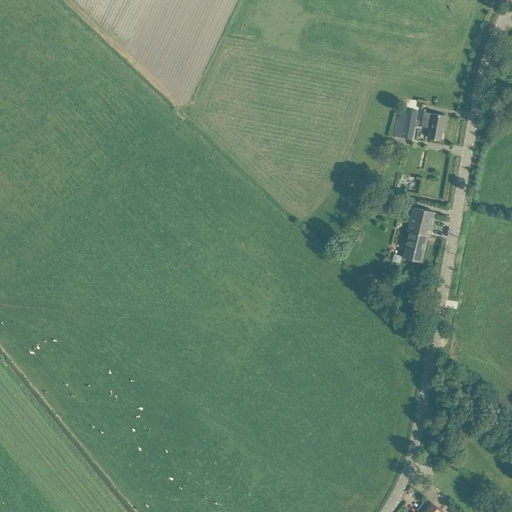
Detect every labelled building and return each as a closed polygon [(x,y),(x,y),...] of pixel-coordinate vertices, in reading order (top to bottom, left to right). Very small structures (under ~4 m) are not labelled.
[(397,118),(394,135),(412,139),(417,113),(401,110),(400,118),(397,118)] [(424,112),(422,126),(431,128),(430,138),(441,140),(445,115),(434,113),(434,114),(424,112)] [(404,257),(422,261),(428,236),(430,236),(436,212),(414,207),(409,231),(411,231),(404,257)] [(511,356),(498,343),(490,352),(507,368),(511,363),(511,356)] [(467,413),(460,411),(457,421),(464,423),(467,413)] [(443,511),(431,501),(422,511),(443,511)]
